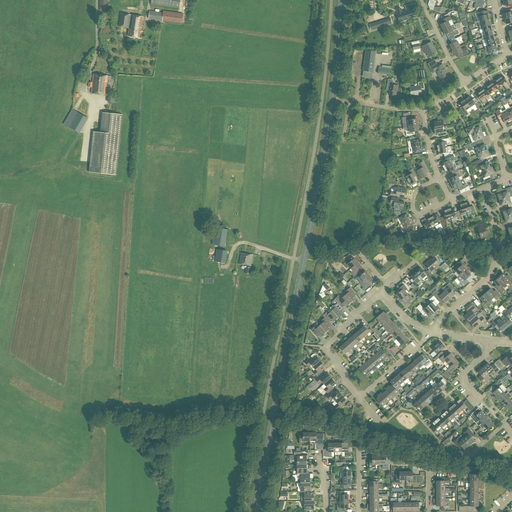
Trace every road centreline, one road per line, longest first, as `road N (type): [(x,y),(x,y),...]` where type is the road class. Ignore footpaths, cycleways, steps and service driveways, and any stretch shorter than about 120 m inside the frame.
road 1 (primary): [(256,511),(332,99),(341,0)]
road 2 (residential): [(360,398),(325,346),(380,291)]
